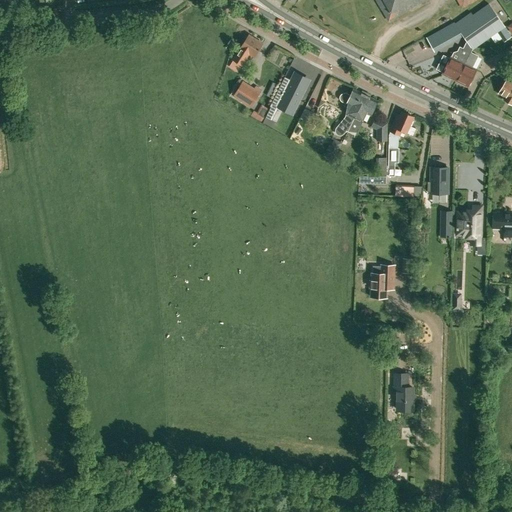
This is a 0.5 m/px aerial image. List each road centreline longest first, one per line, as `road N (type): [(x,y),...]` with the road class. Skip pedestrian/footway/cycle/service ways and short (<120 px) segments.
road 1 (track): [(0,497),(177,462),(413,506)]
road 2 (secondary): [(511,132),(283,19)]
road 3 (track): [(413,506),(422,379),(405,359),(406,282)]
road 4 (unclassified): [(0,26),(141,14),(177,0)]
